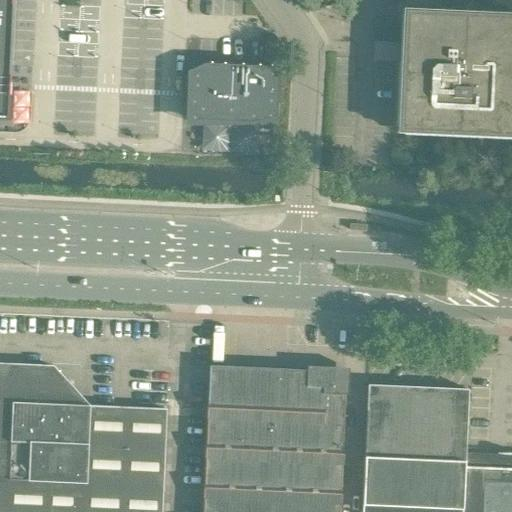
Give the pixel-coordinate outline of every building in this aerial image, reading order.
[(0,0),(0,117),(6,118),(12,0),(0,0)] [(401,10),(396,135),(410,135),(511,139),(511,14),(474,13),(401,10)] [(279,68),(205,65),(192,71),(192,86),(187,86),(187,92),(187,101),(192,101),(193,122),(261,125),(276,118),(279,68)] [(89,407),(52,367),(0,364),(0,511),(160,511),(165,410),(89,407)] [(338,511),(339,506),(340,492),(339,492),(340,466),(341,466),(342,452),(341,452),(344,395),(347,395),(348,369),(306,367),(306,372),(209,368),(207,405),(206,405),(205,419),(206,419),(205,445),(204,445),(204,459),(203,485),(202,485),(202,499),(203,499),(202,511),(338,511)] [(361,511),(511,511),(511,470),(463,468),(464,450),(467,391),(367,386),(361,511)]
